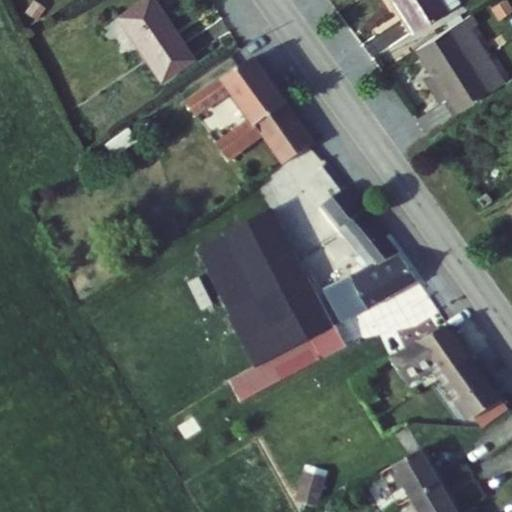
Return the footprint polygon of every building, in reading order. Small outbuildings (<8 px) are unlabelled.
[(146,0),(137,0),(111,18),(155,83),(187,60),(146,0)] [(381,0),(403,34),(456,1),(454,0),(381,0)] [(471,14),(415,48),(446,99),(438,104),(447,119),(490,91),(454,35),(476,22),(471,14)] [(469,26),(454,35),(490,91),(504,83),(469,26)] [(251,58),(186,103),(195,116),(228,93),(248,120),(212,143),(226,165),(241,155),(231,141),(253,126),(262,139),(280,165),(313,143),(251,58)] [(438,104),(411,122),(421,136),(447,119),(438,104)] [(253,126),(231,141),(241,155),(262,139),(253,126)] [(56,132),(28,148),(41,169),(68,153),(56,132)] [(347,186),(321,206),(341,233),(347,228),(359,244),(362,242),(365,247),(351,256),(362,270),(323,292),(343,324),(418,282),(395,249),(393,251),(362,212),(365,210),(347,186)] [(271,213),(223,236),(259,302),(282,290),(308,277),(271,213)] [(223,236),(195,252),(234,321),(259,302),(223,236)] [(308,277),(282,290),(312,340),(331,330),(342,347),(350,343),(340,325),(337,328),(308,277)] [(312,340),(282,290),(259,302),(234,321),(261,367),(312,340)] [(376,318),(368,322),(373,329),(380,325),(376,318)] [(469,355),(446,324),(393,354),(407,378),(434,364),(440,373),(469,355)] [(243,404),(342,347),(331,330),(312,340),(261,367),(231,383),(243,404)] [(507,407),(469,355),(440,373),(476,426),(507,407)] [(363,371),(350,378),(365,402),(377,396),(363,371)] [(421,446),(392,462),(410,496),(442,478),(425,446),(421,446)] [(304,466),(296,500),(320,506),(328,472),(304,466)] [(270,473),(244,488),(258,511),(282,511),(290,508),(270,473)] [(456,511),(459,510),(442,478),(410,496),(418,511),(456,511)]
